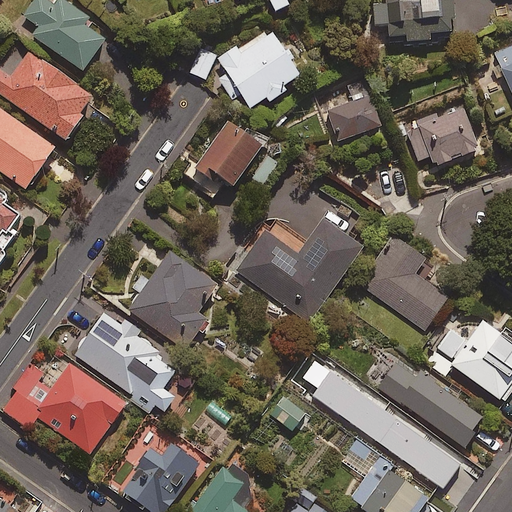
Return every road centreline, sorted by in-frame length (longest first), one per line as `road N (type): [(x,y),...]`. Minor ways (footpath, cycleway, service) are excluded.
road 1 (residential): [(190,95),(0,362)]
road 2 (residential): [(511,278),(486,258),(472,218),(480,200),(511,183)]
road 3 (residential): [(0,442),(98,511)]
